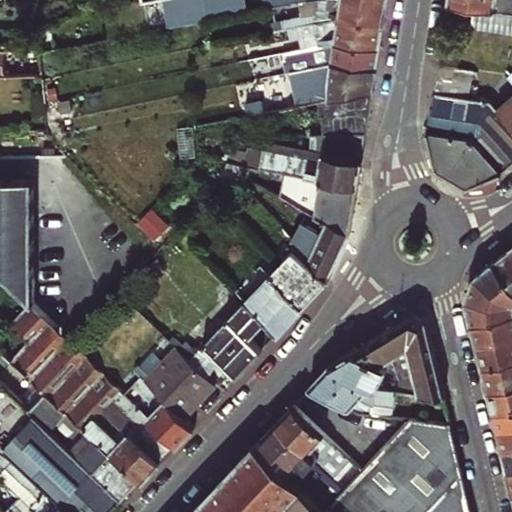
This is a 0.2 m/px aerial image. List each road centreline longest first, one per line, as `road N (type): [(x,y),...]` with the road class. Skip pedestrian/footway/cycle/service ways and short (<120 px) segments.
road 1 (tertiary): [(155,511),(389,272)]
road 2 (residential): [(493,511),(437,276)]
road 3 (tertiary): [(419,0),(398,133),(400,205)]
